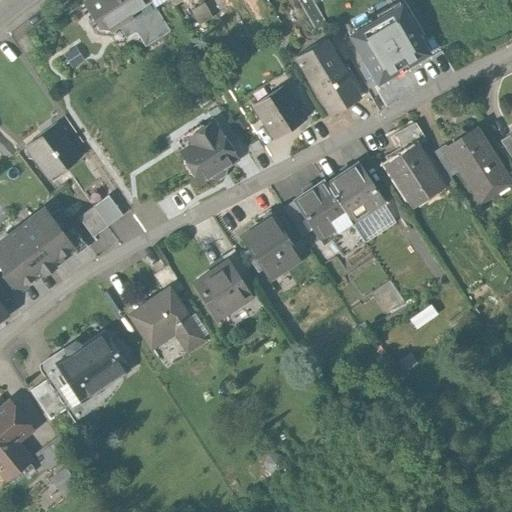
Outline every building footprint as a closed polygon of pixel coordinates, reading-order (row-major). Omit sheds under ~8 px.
[(94,0),(84,6),(99,29),(113,32),(120,28),(134,19),(131,15),(150,2),(150,0),(94,0)] [(134,19),(120,28),(127,40),(135,34),(144,48),(169,31),(150,2),(131,15),(134,19)] [(401,3),(346,35),(377,88),(400,75),(397,71),(407,66),(409,70),(433,57),(401,3)] [(360,98),(330,47),(301,64),(331,116),(360,98)] [(102,94),(90,78),(65,95),(94,137),(110,126),(93,100),(102,94)] [(284,87),(254,106),(275,139),(305,120),(284,87)] [(248,127),(242,118),(233,123),(236,127),(237,126),(241,131),(248,127)] [(82,158),(57,124),(42,135),(66,169),(82,158)] [(213,124),(206,128),(204,126),(187,137),(193,146),(181,153),(184,158),(185,164),(192,176),(196,177),(200,183),(206,179),(219,180),(225,176),(227,167),(237,161),(213,124)] [(511,182),(478,129),(446,150),(460,172),(481,205),(511,184),(511,182)] [(66,169),(42,135),(26,146),(30,152),(26,155),(30,160),(34,157),(50,180),(66,169)] [(511,137),(503,143),(511,156),(511,137)] [(257,142),(249,147),(254,154),(262,148),(257,142)] [(460,172),(446,150),(445,149),(436,155),(451,178),(460,172)] [(420,151),(408,159),(405,154),(386,167),(412,209),(443,189),(420,151)] [(384,204),(358,164),(329,183),(355,222),(384,204)] [(329,183),(298,202),(299,203),(315,229),(326,246),(333,241),(345,259),(368,244),(355,222),(329,183)] [(126,216),(110,193),(93,205),(109,228),(126,216)] [(299,203),(285,212),(302,237),(315,229),(299,203)] [(109,228),(93,205),(76,217),(92,240),(109,228)] [(44,209),(0,241),(0,258),(8,269),(3,273),(11,284),(17,285),(19,284),(22,288),(43,273),(45,276),(55,268),(53,265),(74,249),(44,209)] [(284,210),(275,216),(294,245),(303,240),(302,237),(285,212),(284,210)] [(275,216),(242,237),(270,281),(303,259),(294,245),(275,216)] [(228,261),(195,283),(219,320),(252,298),(228,261)] [(161,279),(168,291),(170,290),(175,299),(185,292),(168,266),(153,275),(157,281),(161,279)] [(168,291),(131,315),(152,349),(177,333),(189,352),(203,343),(175,299),(170,290),(168,291)] [(111,353),(99,336),(58,364),(71,384),(61,391),(74,409),(131,371),(116,350),(111,353)] [(0,411),(0,469),(11,482),(34,464),(17,444),(33,432),(10,404),(0,411)]
